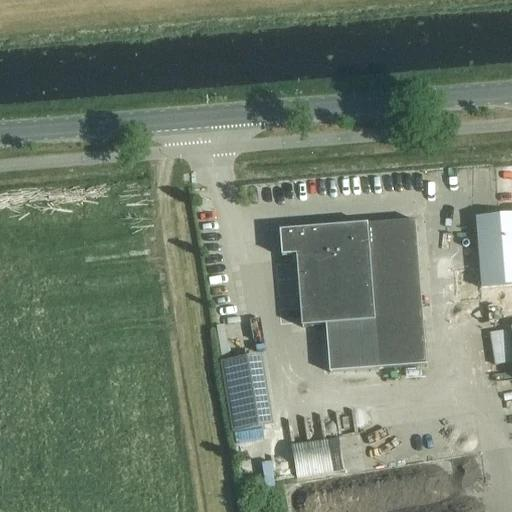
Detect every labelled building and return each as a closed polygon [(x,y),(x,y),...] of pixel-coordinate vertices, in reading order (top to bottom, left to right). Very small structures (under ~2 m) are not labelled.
[(511,217),(476,220),(482,290),(511,287),(511,217)] [(426,369),(416,223),(294,232),(279,233),(281,259),(296,258),(302,331),(326,330),(329,376),(426,369)] [(494,367),(511,364),(511,349),(509,332),(489,335),(494,367)] [(232,442),(260,438),(258,426),(270,424),(258,352),(219,358),(232,442)] [(291,449),(297,483),(352,473),(346,439),(291,449)]
